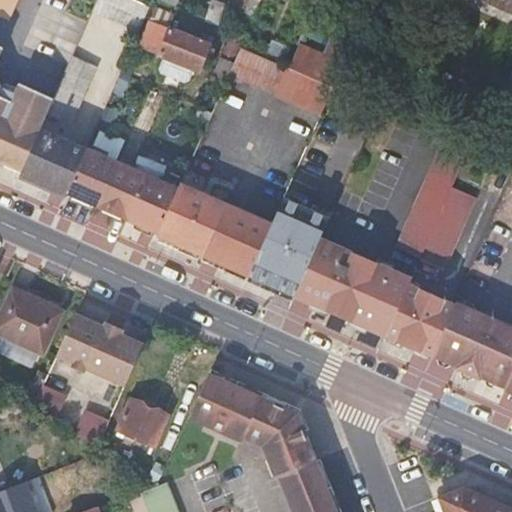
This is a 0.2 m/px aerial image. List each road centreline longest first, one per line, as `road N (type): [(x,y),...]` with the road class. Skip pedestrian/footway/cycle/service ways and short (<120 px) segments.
road 1 (tertiary): [(0,222),(364,384)]
road 2 (tertiary): [(364,384),(511,451)]
road 3 (residential): [(364,384),(358,419),(391,511)]
